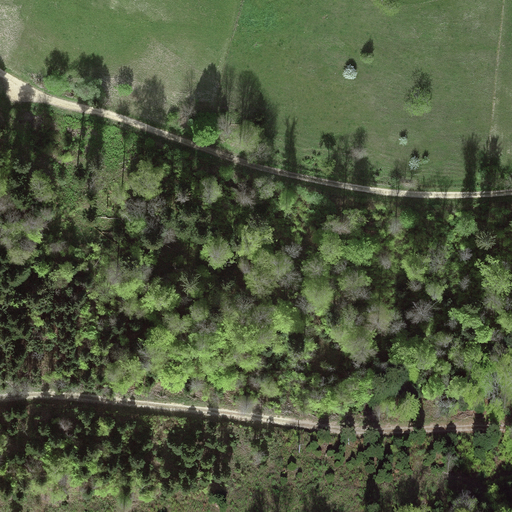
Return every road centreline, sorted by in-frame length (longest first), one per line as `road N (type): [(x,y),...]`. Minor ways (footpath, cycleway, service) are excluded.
road 1 (track): [(511,191),(419,193),(326,181),(50,98),(0,73)]
road 2 (track): [(511,427),(341,429),(114,401),(0,398)]
